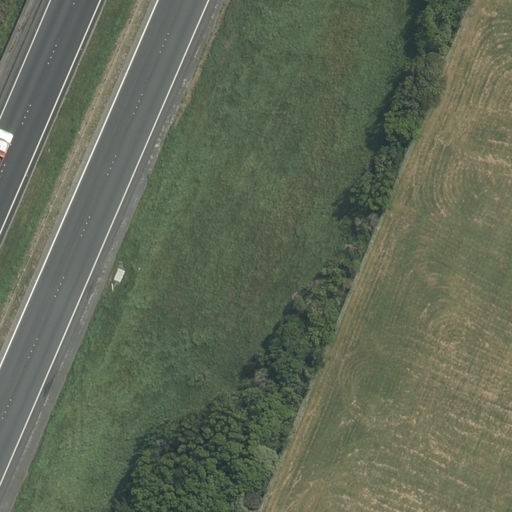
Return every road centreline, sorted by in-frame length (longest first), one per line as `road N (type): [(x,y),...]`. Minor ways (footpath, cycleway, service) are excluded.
road 1 (motorway): [(173,0),(0,429)]
road 2 (motorway): [(0,167),(70,0)]
